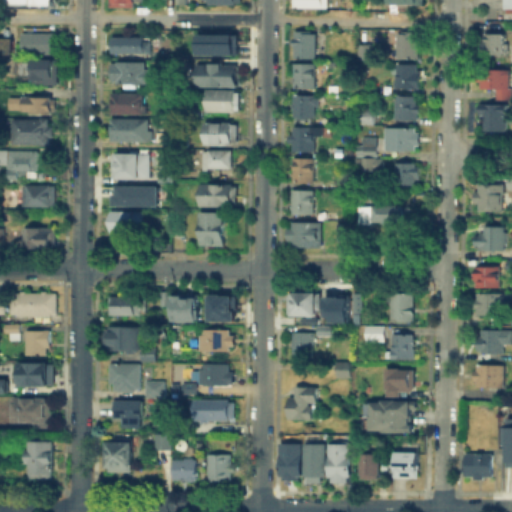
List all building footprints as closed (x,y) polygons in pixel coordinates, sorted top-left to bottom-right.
[(21,52),(21,30),(54,30),(54,52),(21,52)] [(294,58),(294,30),(312,30),(312,58),(294,58)] [(394,57),(395,31),(415,31),(415,58),(394,57)] [(238,33),(237,54),(197,54),(197,33),(238,33)] [(504,34),(504,52),(480,52),(480,34),(504,34)] [(141,35),(141,40),(149,40),(148,53),(110,53),(110,35),(141,35)] [(0,56),(0,40),(9,40),(9,56),(0,56)] [(368,43),(368,59),(356,59),(356,43),(368,43)] [(53,57),(53,78),(32,78),(32,74),(17,74),(17,59),(32,59),(32,57),(53,57)] [(110,62),(150,62),(150,82),(110,81),(110,62)] [(195,63),(234,64),(234,84),(195,84),(195,63)] [(313,63),(313,86),(289,86),(289,63),(313,63)] [(394,63),(417,63),(417,87),(394,87),(394,63)] [(506,68),(506,87),(510,87),(509,98),(493,98),(493,87),(477,87),(477,68),(506,68)] [(233,88),(233,90),(238,90),(238,108),(233,108),(233,110),(203,110),(203,88),(233,88)] [(143,90),(142,113),(110,113),(110,90),(143,90)] [(313,118),(288,117),(288,93),(317,93),(317,104),(313,104),(313,118)] [(416,95),(416,117),(392,117),(392,95),(416,95)] [(24,97),(53,97),(53,110),(24,110),(24,97)] [(187,117),(187,100),(197,100),(197,117),(187,117)] [(479,103),(503,103),(502,128),(479,127),(479,103)] [(352,122),(352,106),(371,106),(371,122),(352,122)] [(10,139),(10,116),(45,116),(45,140),(10,139)] [(145,127),(146,127),(146,128),(148,128),(148,139),(109,139),(109,117),(145,118),(145,127)] [(235,122),(234,142),(205,142),(205,122),(235,122)] [(290,125),(320,125),(319,135),(313,134),(313,149),(290,148),(290,125)] [(415,126),(415,149),(381,149),(381,126),(415,126)] [(357,150),(357,135),(375,135),(375,150),(357,150)] [(173,149),(173,136),(186,136),(186,149),(173,149)] [(3,164),(0,164),(0,149),(36,149),(36,171),(22,171),(22,177),(3,177),(3,164)] [(126,181),(109,181),(109,152),(116,152),(116,150),(147,150),(147,168),(137,168),(137,178),(126,178),(126,181)] [(200,150),(227,150),(227,168),(200,167),(200,150)] [(289,181),(289,155),(312,155),(312,181),(289,181)] [(360,170),(360,156),(373,156),(373,170),(360,170)] [(420,161),(420,180),(394,180),(394,161),(420,161)] [(156,181),(156,171),(171,171),(171,181),(156,181)] [(200,183),(234,183),(234,205),(199,204),(200,183)] [(501,183),(501,208),(475,208),(475,183),(501,183)] [(28,203),(20,203),(20,184),(53,184),(53,205),(40,205),(40,214),(28,214),(28,203)] [(157,205),(111,204),(112,184),(157,185),(157,205)] [(311,190),(311,212),(290,212),(290,190),(311,190)] [(370,221),(369,223),(356,223),(356,204),(370,204),(370,221)] [(370,221),(370,204),(401,204),(401,222),(370,221)] [(103,216),(110,216),(110,210),(137,210),(137,207),(142,207),(142,229),(103,229),(103,216)] [(318,221),(318,211),(333,211),(333,219),(319,219),(319,245),(285,245),(286,221),(318,221)] [(199,213),(221,213),(221,244),(199,244),(199,213)] [(346,223),(346,240),(335,240),(335,223),(346,223)] [(502,246),(502,249),(481,249),(481,248),(475,248),(475,246),(473,246),(473,235),(477,235),(477,231),(481,231),(481,224),(502,224),(502,246)] [(21,227),(53,227),(53,245),(21,244),(21,227)] [(496,267),(495,286),(465,285),(465,267),(496,267)] [(157,306),(157,290),(168,290),(168,306),(157,306)] [(55,292),(55,315),(9,314),(9,291),(55,292)] [(504,291),(503,313),(475,313),(475,307),(471,306),(471,297),(475,297),(475,291),(504,291)] [(361,292),(361,313),(352,313),(352,292),(361,292)] [(389,292),(411,292),(411,318),(389,317),(389,292)] [(286,293),(316,293),(316,312),(286,312),(286,293)] [(172,320),(172,294),(197,294),(197,320),(172,320)] [(207,320),(207,294),(235,294),(234,320),(207,320)] [(324,295),(348,295),(348,322),(329,321),(329,316),(324,316),(324,295)] [(144,296),(144,313),(107,313),(107,296),(144,296)] [(17,323),(17,335),(5,335),(5,323),(17,323)] [(314,332),(314,323),(329,323),(329,332),(314,332)] [(382,325),(382,340),(364,340),(364,325),(382,325)] [(102,350),(102,326),(138,326),(138,342),(154,342),(154,356),(139,356),(139,350),(102,350)] [(24,329),(46,330),(46,354),(24,354),(24,329)] [(230,330),(230,349),(197,349),(197,329),(230,330)] [(510,329),(509,344),(500,344),(500,352),(475,351),(475,329),(510,329)] [(312,330),(312,359),(289,359),(289,330),(312,330)] [(391,344),(391,334),(413,334),(412,356),(385,356),(385,344),(391,344)] [(334,358),(348,359),(348,374),(334,374),(334,358)] [(138,362),(138,388),(108,388),(108,362),(138,362)] [(230,362),(230,383),(198,383),(198,362),(230,362)] [(46,390),(17,390),(17,364),(51,365),(51,386),(46,386),(46,390)] [(473,364),(502,364),(502,386),(473,386),(473,364)] [(412,369),(412,392),(386,392),(386,369),(412,369)] [(161,380),(161,395),(143,395),(143,380),(161,380)] [(310,418),(285,418),(286,396),(293,396),(293,383),(316,383),(316,404),(310,404),(310,418)] [(191,397),(232,398),(232,420),(191,419),(191,397)] [(409,398),(409,429),(362,429),(362,420),(367,420),(367,414),(363,414),(363,401),(380,402),(380,397),(409,398)] [(12,418),(12,398),(49,399),(49,425),(30,425),(30,418),(12,418)] [(117,416),(111,416),(111,399),(139,399),(139,425),(117,425),(117,416)] [(155,432),(166,432),(166,446),(155,446),(155,432)] [(106,438),(129,438),(128,469),(106,469),(106,438)] [(50,439),(50,475),(25,475),(25,439),(50,439)] [(278,477),(278,441),(299,441),(299,478),(278,477)] [(321,475),(321,481),(306,480),(306,475),(303,475),(303,442),(323,442),(322,475),(321,475)] [(327,481),(327,442),(348,442),(348,481),(327,481)] [(369,444),(369,450),(375,450),(375,478),(357,478),(357,444),(369,444)] [(414,452),(414,476),(392,476),(393,451),(414,452)] [(464,452),(489,452),(489,477),(464,477),(464,452)] [(231,454),(231,480),(207,480),(207,454),(231,454)] [(194,457),(194,479),(171,479),(171,457),(194,457)]
